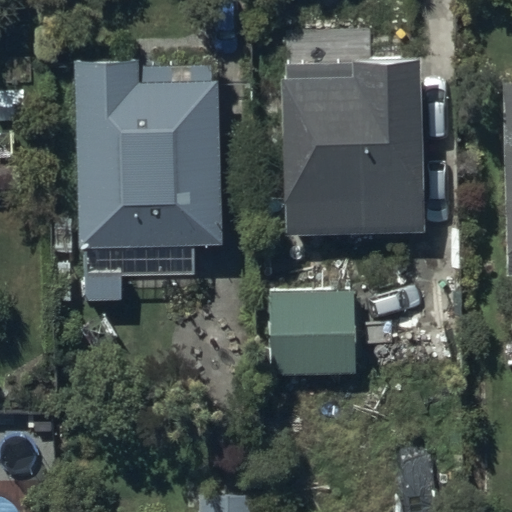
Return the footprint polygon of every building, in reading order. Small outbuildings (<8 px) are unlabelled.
[(136,63),(72,64),(78,253),(82,253),(84,302),(119,301),(119,279),(191,276),(190,248),(219,247),(213,68),(189,68),(189,86),(171,87),(170,70),(136,71),(136,63)] [(422,237),(413,64),(286,66),(286,82),(280,82),(284,239),(422,237)] [(511,91),(501,92),(504,278),(511,277),(511,91)] [(278,294),(269,294),(270,378),(352,377),(352,361),(361,361),(360,300),(352,300),(352,293),(333,293),(333,287),(278,288),(278,294)] [(254,511),(254,496),(196,496),(195,511),(254,511)]
